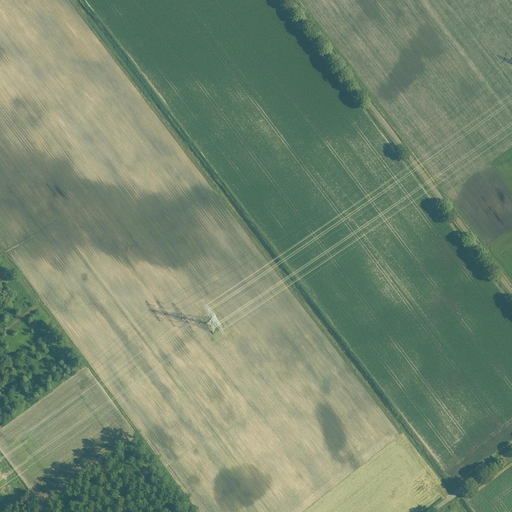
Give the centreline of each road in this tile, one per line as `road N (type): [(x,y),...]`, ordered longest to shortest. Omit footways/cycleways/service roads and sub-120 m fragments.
road 1 (unclassified): [(511,293),(289,0)]
road 2 (track): [(192,511),(0,254)]
